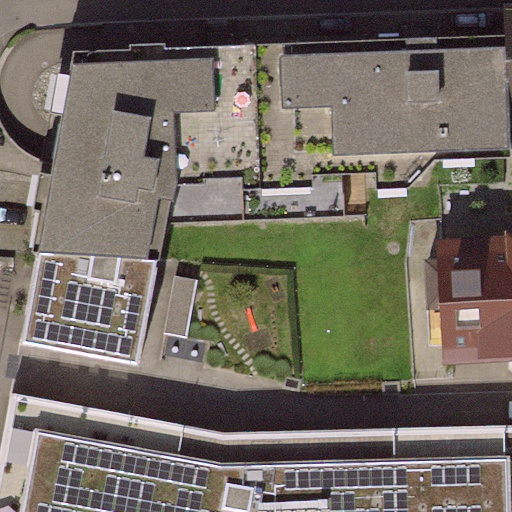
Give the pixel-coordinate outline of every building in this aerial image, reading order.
[(509,145),(504,38),(360,44),(366,176),(402,174),(418,157),(417,148),(509,145)] [(366,176),(360,44),(207,49),(167,225),(366,216),(366,176)] [(167,225),(207,49),(75,52),(45,214),(56,214),(49,254),(160,261),(167,225)] [(511,245),(510,245),(439,247),(440,334),(441,354),(511,352),(511,245)] [(160,261),(49,254),(39,252),(22,346),(140,367),(160,261)] [(200,281),(176,276),(165,334),(188,338),(200,281)] [(511,511),(511,426),(228,434),(13,395),(0,464),(0,511),(511,511)]
